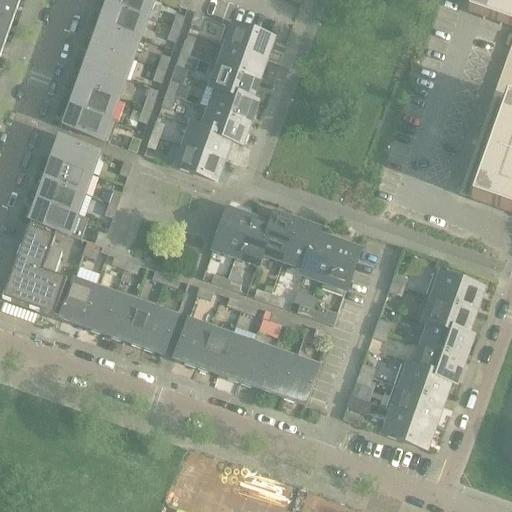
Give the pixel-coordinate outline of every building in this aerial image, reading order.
[(0,0),(0,17),(14,23),(21,2),(13,0),(0,0)] [(152,0),(110,0),(108,7),(146,20),(152,0)] [(511,0),(473,0),(468,16),(511,31),(511,0)] [(138,41),(146,20),(108,7),(101,27),(138,41)] [(200,30),(204,17),(196,14),(191,27),(200,30)] [(0,40),(6,43),(14,23),(0,17),(0,40)] [(177,17),(172,30),(181,33),(185,20),(177,17)] [(227,25),(220,47),(265,63),(272,41),(227,25)] [(138,41),(101,27),(94,48),(131,61),(138,41)] [(176,45),(181,33),(172,30),(168,42),(176,45)] [(194,46),(186,43),(181,56),(189,59),(194,46)] [(258,83),(265,63),(220,47),(219,48),(227,50),(220,70),(258,83)] [(511,103),(511,47),(494,97),(511,103)] [(131,61),(94,48),(86,68),(124,81),(131,61)] [(185,71),(189,59),(181,56),(177,68),(185,71)] [(163,58),(158,71),(166,74),(171,61),(163,58)] [(117,102),(124,81),(86,68),(79,89),(117,102)] [(251,102),(258,83),(220,70),(213,90),(256,106),(256,104),(251,102)] [(162,86),(166,74),(158,71),(154,83),(162,86)] [(171,84),(167,97),(175,100),(179,87),(171,84)] [(110,121),(117,102),(79,89),(72,109),(117,125),(118,124),(110,121)] [(249,126),(256,106),(213,90),(213,91),(218,93),(212,111),(204,109),(204,110),(249,126)] [(170,112),(175,100),(167,97),(162,109),(170,112)] [(511,103),(494,97),(459,197),(511,215),(511,103)] [(156,102),(148,99),(144,111),(152,114),(156,102)] [(117,125),(72,109),(64,130),(109,146),(117,125)] [(242,146),(249,126),(204,110),(197,129),(193,128),(193,129),(242,146)] [(147,127),(152,114),(144,111),(139,124),(147,127)] [(165,128),(157,125),(152,137),(160,140),(165,128)] [(241,147),(242,146),(193,129),(185,149),(223,162),(230,143),(241,147)] [(156,153),(160,140),(152,137),(148,150),(156,153)] [(137,156),(142,143),(133,140),(129,153),(137,156)] [(60,141),(53,163),(90,176),(98,155),(60,141)] [(216,184),(223,162),(185,149),(178,171),(216,184)] [(90,176),(53,163),(45,183),(83,197),(90,176)] [(120,177),(128,180),(133,167),(125,164),(120,177)] [(76,217),(83,197),(45,183),(38,204),(76,217)] [(114,194),(110,206),(118,209),(123,196),(114,194)] [(76,217),(38,204),(31,225),(56,234),(68,238),(76,217)] [(114,222),(118,209),(110,206),(105,219),(114,222)] [(237,259),(250,222),(227,214),(214,251),(237,259)] [(258,267),(275,218),(274,218),(270,229),(250,222),(237,259),(258,267)] [(284,263),(297,226),(275,218),(258,267),(259,267),(263,256),(284,263)] [(62,255),(51,251),(55,240),(54,240),(56,234),(31,225),(29,231),(3,302),(54,320),(55,320),(60,322),(73,286),(61,282),(62,281),(55,279),(62,255)] [(303,276),(318,233),(297,226),(284,263),(304,270),(302,276),(303,276)] [(322,292),(338,247),(317,239),(319,234),(318,233),(303,276),(324,284),(321,291),(322,292)] [(103,251),(108,238),(100,235),(95,248),(103,251)] [(360,255),(338,247),(322,292),(344,300),(360,255)] [(96,262),(99,254),(86,250),(83,258),(96,262)] [(125,273),(128,264),(115,260),(112,268),(125,273)] [(140,269),(128,264),(125,273),(137,277),(140,269)] [(165,287),(168,279),(156,274),(153,283),(165,287)] [(435,275),(426,298),(474,315),(482,292),(471,287),(472,283),(456,277),(454,282),(435,275)] [(226,291),(228,282),(215,277),(212,286),(226,291)] [(395,278),(392,286),(405,291),(408,282),(395,278)] [(181,283),(168,279),(165,287),(178,292),(181,283)] [(242,287),(228,282),(226,291),(239,296),(242,287)] [(81,330),(94,293),(73,285),(73,286),(60,322),(81,330)] [(402,300),(405,291),(392,286),(389,295),(402,300)] [(211,303),(214,295),(200,290),(197,298),(211,303)] [(102,337),(115,300),(94,293),(81,330),(102,337)] [(268,306),(271,298),(258,293),(255,301),(268,306)] [(285,303),(271,298),(268,306),(282,311),(285,303)] [(466,337),(474,315),(426,298),(418,321),(472,340),(472,339),(466,337)] [(122,344),(136,307),(115,300),(102,337),(122,344)] [(241,314),(244,306),(230,301),(228,309),(241,314)] [(255,319),(258,311),(244,306),(241,314),(255,319)] [(143,352),(156,314),(136,307),(122,344),(143,352)] [(311,321),(314,313),(301,308),(298,316),(311,321)] [(328,318),(314,313),(311,321),(325,326),(328,318)] [(164,359),(177,322),(156,314),(143,352),(164,359)] [(284,329),(287,321),(273,316),(270,324),(284,329)] [(301,326),(287,321),(284,329),(298,334),(301,326)] [(464,363),(472,340),(418,321),(418,322),(431,327),(423,348),(464,363)] [(379,323),(376,332),(389,336),(392,327),(379,323)] [(197,371),(210,333),(188,325),(175,363),(197,371)] [(331,337),(317,332),(314,340),(328,345),(331,337)] [(386,345),(389,336),(376,332),(373,340),(386,345)] [(218,378),(232,341),(210,333),(197,371),(218,378)] [(240,386),(253,349),(232,341),(218,378),(240,386)] [(456,385),(464,363),(423,348),(416,370),(403,365),(402,366),(456,385)] [(261,394),(275,356),(253,349),(240,386),(261,394)] [(283,401),(296,364),(275,356),(261,394),(283,401)] [(319,372),(296,364),(283,401),(305,409),(319,372)] [(455,386),(456,385),(402,366),(394,389),(442,406),(450,384),(455,386)] [(363,368),(360,377),(373,381),(376,372),(363,368)] [(370,390),(373,381),(360,377),(357,386),(370,390)] [(434,428),(442,406),(394,389),(386,411),(434,428)] [(425,452),(434,428),(386,411),(386,413),(393,415),(385,438),(425,452)] [(360,419),(347,414),(344,423),(356,428),(360,419)]
